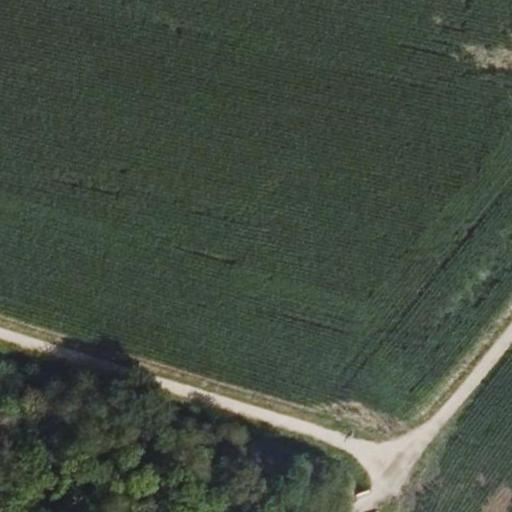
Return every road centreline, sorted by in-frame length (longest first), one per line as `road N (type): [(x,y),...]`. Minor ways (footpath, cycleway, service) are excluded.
road 1 (track): [(408,463),(0,327)]
road 2 (track): [(408,463),(511,337)]
